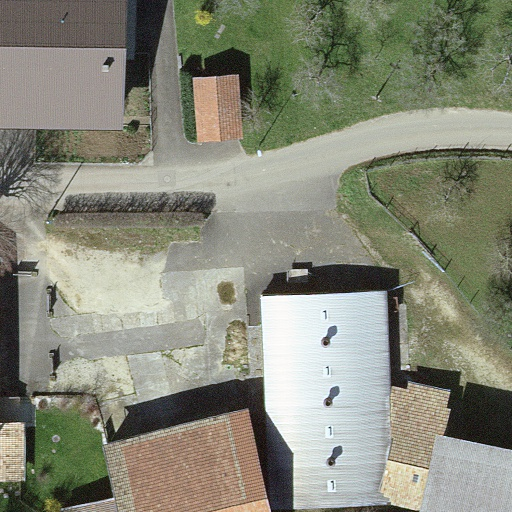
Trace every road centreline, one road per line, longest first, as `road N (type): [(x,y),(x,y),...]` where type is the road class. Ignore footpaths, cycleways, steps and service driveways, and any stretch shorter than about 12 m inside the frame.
road 1 (unclassified): [(511,132),(439,129),(361,139),(277,184),(0,186)]
road 2 (track): [(511,404),(291,177)]
